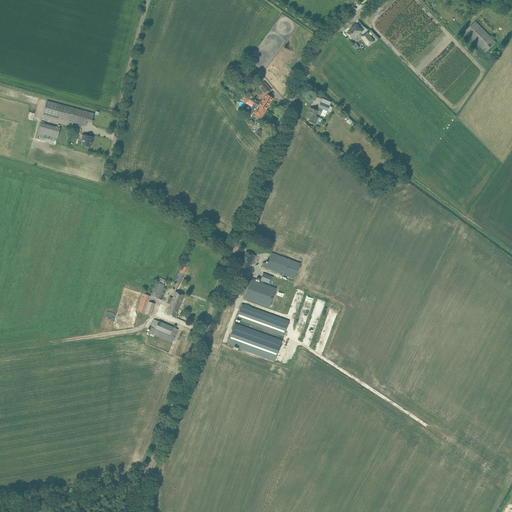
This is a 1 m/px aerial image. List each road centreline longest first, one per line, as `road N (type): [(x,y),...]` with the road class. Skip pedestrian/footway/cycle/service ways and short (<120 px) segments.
road 1 (tertiary): [(231,243),(114,173),(129,65),(150,0)]
road 2 (unclassified): [(231,243),(304,63),(319,41),(374,0)]
road 3 (tertiary): [(146,476),(231,243)]
road 4 (unclassified): [(0,503),(146,476)]
